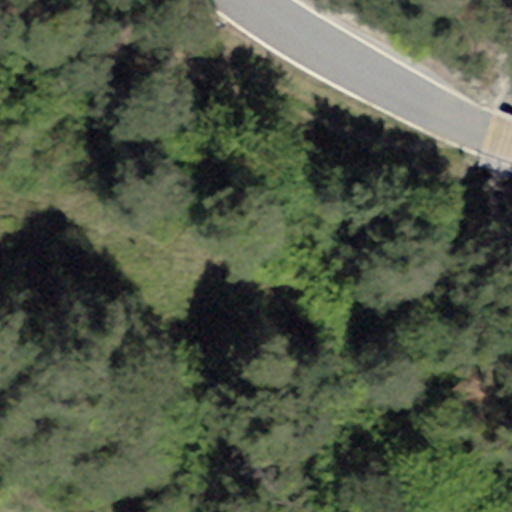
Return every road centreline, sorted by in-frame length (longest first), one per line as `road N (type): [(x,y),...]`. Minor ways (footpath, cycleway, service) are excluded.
road 1 (track): [(131,0),(475,127)]
road 2 (unclassified): [(240,0),(317,48),(511,140)]
